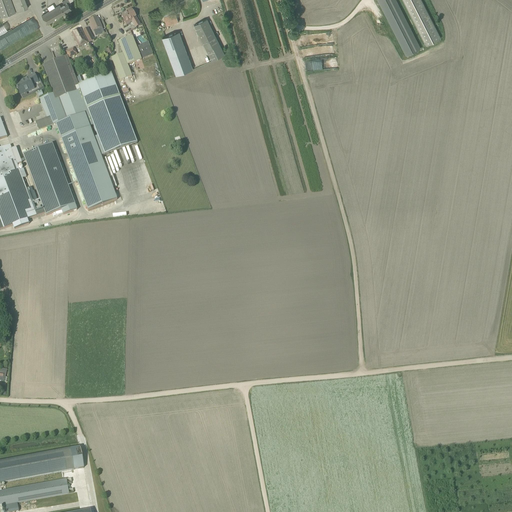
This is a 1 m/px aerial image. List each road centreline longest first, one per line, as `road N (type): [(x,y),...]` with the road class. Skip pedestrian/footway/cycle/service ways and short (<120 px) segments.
road 1 (track): [(282,0),(348,236),(361,373)]
road 2 (track): [(511,358),(242,385)]
road 3 (track): [(242,385),(119,399),(3,399)]
road 4 (tertiary): [(0,66),(112,0)]
road 5 (track): [(242,385),(267,511)]
